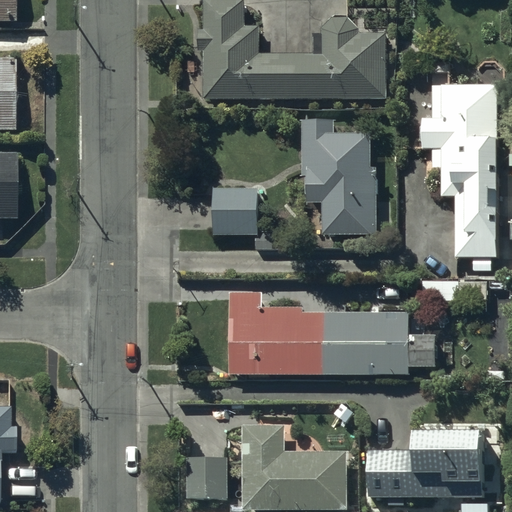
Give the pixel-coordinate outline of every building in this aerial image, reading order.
[(12,0),(0,0),(0,29),(13,30),(12,0)] [(325,40),(316,40),(315,40),(315,60),(260,60),(260,33),(244,33),(244,8),(206,8),(206,13),(206,36),(199,36),(199,58),(206,58),(206,99),(206,105),(387,105),(387,41),(376,40),(359,40),(358,35),(349,26),(335,26),(325,35),(325,40)] [(13,69),(0,69),(0,138),(13,138),(13,69)] [(434,125),(424,125),(424,156),(433,156),(434,174),(443,174),(443,204),(455,204),(456,265),(499,265),(499,92),(434,92),(434,125)] [(335,129),(305,129),(305,183),(309,183),(309,210),(326,210),(326,242),(377,242),(377,225),(386,225),(386,213),(377,213),(377,177),(371,177),(371,143),(335,143),(335,129)] [(16,163),(0,162),(0,227),(16,227),(16,163)] [(215,196),(215,240),(215,242),(256,242),(256,254),(273,254),(273,239),(259,239),(259,195),(215,196)] [(460,287),(424,287),(424,307),(460,307),(460,287)] [(263,301),(232,300),(232,381),(410,381),(410,373),(436,373),(436,344),(410,344),(410,321),(302,320),(303,315),(263,315),(263,301)] [(0,511),(0,459),(16,459),(16,436),(9,436),(10,412),(3,412),(3,416),(0,415),(0,511)] [(284,434),(245,434),(245,511),(346,511),(347,460),(284,460),(284,434)] [(414,458),(370,458),(370,505),(483,504),(482,445),(414,446),(414,458)] [(229,464),(189,464),(189,505),(228,505),(229,464)]
